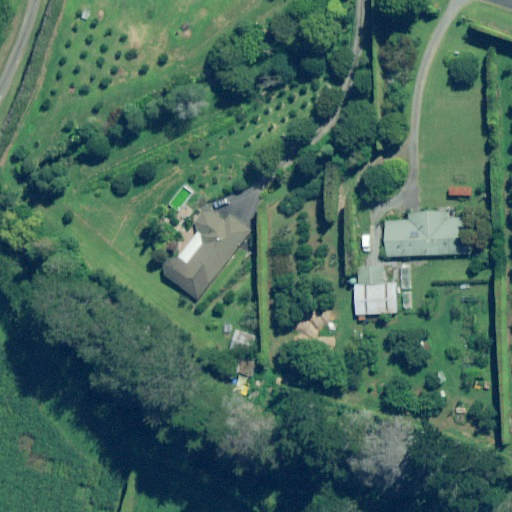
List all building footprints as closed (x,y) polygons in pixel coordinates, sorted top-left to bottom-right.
[(475,197),(475,189),(454,188),(454,196),(475,197)] [(230,222),(212,209),(208,214),(201,224),(202,232),(211,239),(191,264),(180,255),(167,273),(202,299),(254,230),(235,216),(230,222)] [(453,231),(452,212),(414,214),(414,221),(390,222),(391,257),(470,254),(469,230),(453,231)] [(400,284),(359,286),(360,315),(402,313),(400,284)] [(259,335),(241,330),(237,342),(256,347),(259,335)]
